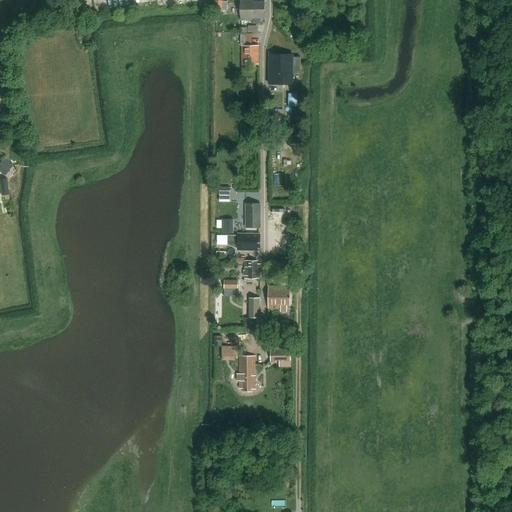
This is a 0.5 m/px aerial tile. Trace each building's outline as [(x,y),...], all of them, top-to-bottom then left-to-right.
[(52,6),(49,0),(43,0),(40,1),(43,10),(52,6)] [(223,1),(214,0),(214,10),(223,10),(223,1)] [(259,18),(263,18),(263,1),(260,1),(259,0),(240,0),(240,20),(252,20),(252,24),(259,24),(259,18)] [(257,44),(252,44),(252,33),(241,33),(241,44),(241,68),(255,67),(255,64),(257,64),(257,44)] [(268,57),(268,83),(293,83),(293,73),(301,73),(300,57),(293,57),(287,57),(287,53),(274,53),(274,57),(268,57)] [(1,161),(0,161),(0,171),(3,175),(9,170),(9,169),(13,165),(5,157),(1,161)] [(6,178),(0,178),(0,186),(1,195),(8,194),(6,178)] [(231,200),(231,189),(220,189),(220,200),(231,200)] [(260,227),(261,204),(246,204),(246,227),(260,227)] [(232,233),(232,219),(219,219),(219,233),(232,233)] [(276,252),(290,252),(290,228),(276,228),(276,252)] [(258,247),(259,235),(238,234),(238,235),(238,249),(255,250),(255,247),(258,247)] [(245,260),(245,274),(247,275),(247,279),(261,279),(261,263),(257,263),(257,260),(245,260)] [(278,261),(278,270),(292,271),(292,262),(289,262),(278,261)] [(225,280),(225,289),(238,289),(238,280),(225,280)] [(289,290),(287,290),(286,286),(268,287),(268,307),(281,307),(281,311),(287,311),(287,307),(287,305),(290,305),(289,290)] [(248,297),(248,317),(258,317),(258,297),(248,297)] [(238,355),(238,344),(222,345),(222,355),(238,355)] [(271,361),(291,361),(291,350),(286,350),(278,350),(271,350),(271,361)] [(254,388),(254,355),(240,355),(239,388),(242,388),(242,391),(251,391),(251,388),(254,388)]
